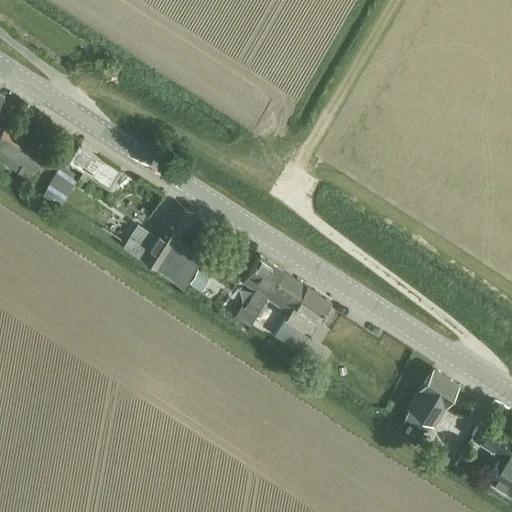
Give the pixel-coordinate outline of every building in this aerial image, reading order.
[(0,150),(33,172),(34,170),(45,153),(4,127),(0,132),(0,150)] [(79,143),(68,161),(110,187),(121,169),(79,143)] [(48,197),(67,170),(60,164),(41,192),(48,197)] [(177,202),(149,241),(140,254),(157,266),(166,253),(193,214),(177,202)] [(121,246),(128,236),(78,203),(71,213),(121,246)] [(250,322),(257,312),(267,296),(283,270),(259,255),(249,271),(243,280),(255,288),(244,305),(241,304),(236,313),(250,322)] [(306,285),(283,270),(267,296),(289,310),(285,317),(286,318),(307,285),(306,285)] [(309,333),(320,317),(331,301),(307,285),(286,318),(309,333)] [(435,418),(447,400),(458,384),(433,367),(410,402),(435,418)] [(368,392),(376,378),(368,374),(360,388),(368,392)] [(482,417),(472,435),(480,440),(493,448),(492,450),(501,456),(487,478),(511,493),(511,435),(490,422),(482,417)]
